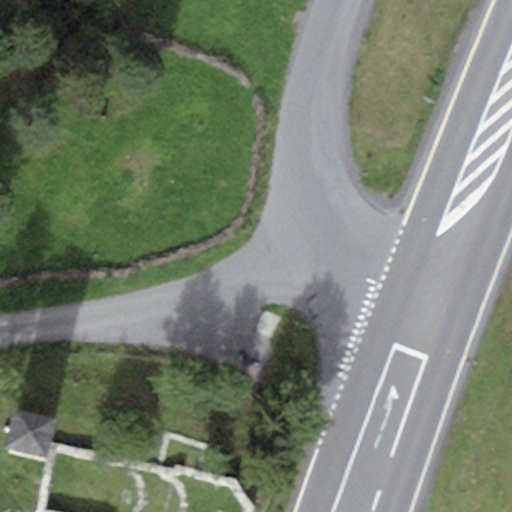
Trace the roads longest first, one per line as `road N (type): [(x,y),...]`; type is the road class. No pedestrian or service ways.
road 1 (residential): [(339,0),(312,97),(311,165),(325,230),(363,275),(432,302)]
road 2 (primary): [(432,302),(356,511)]
road 3 (primary): [(511,95),(432,302)]
